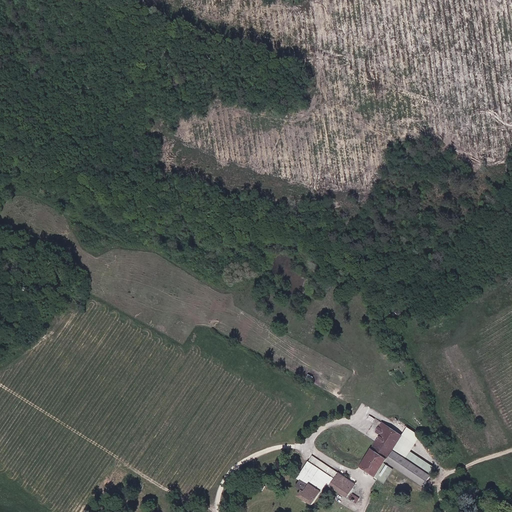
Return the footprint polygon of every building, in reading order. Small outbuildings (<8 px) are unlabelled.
[(381,437),(361,469),(375,479),(383,484),(393,469),(384,464),(401,437),(387,428),(382,424),(376,433),(381,437)] [(409,430),(395,452),(393,451),(386,463),(425,487),(432,476),(431,475),(435,468),(410,452),(420,437),(409,430)] [(309,464),(317,469),(320,464),(313,459),(309,464)] [(357,487),(339,477),(320,464),(317,469),(309,464),(299,479),(310,487),(309,488),(301,483),(297,490),(302,493),(299,499),(314,507),(328,487),(348,499),(357,487)] [(310,487),(299,479),(298,481),(301,483),(309,488),(310,487)]
